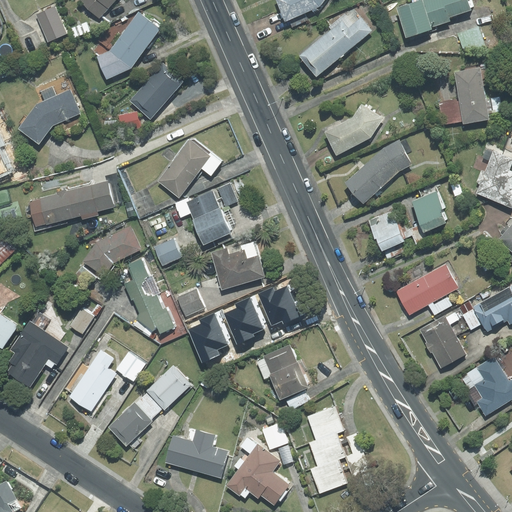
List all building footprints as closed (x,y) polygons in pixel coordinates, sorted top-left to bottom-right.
[(85,0),(104,17),(119,0),(85,0)] [(281,0),(288,20),(321,7),(327,0),(281,0)] [(453,16),(477,9),(473,0),(421,0),(401,7),(411,38),(437,30),(437,27),(455,21),(453,16)] [(59,5),(31,17),(43,45),(71,32),(59,5)] [(347,12),(331,27),(334,30),(304,58),(322,77),(374,29),(356,9),(350,15),(347,12)] [(141,10),(113,50),(101,57),(110,78),(137,67),(165,27),(141,10)] [(188,80),(166,62),(132,101),(154,119),(188,80)] [(467,120),(468,124),(494,118),(484,67),(458,72),(463,98),(441,102),(445,125),(467,120)] [(84,113),(73,88),(59,94),(55,85),(43,91),(47,100),(37,104),(39,107),(21,127),(44,143),(57,125),(84,113)] [(364,103),(355,118),(329,129),(340,154),(374,138),(387,117),(364,103)] [(140,112),(121,114),(123,132),(143,130),(140,112)] [(214,176),(226,161),(194,136),(160,180),(183,198),(205,168),(214,176)] [(401,139),(385,149),(350,182),(370,203),(405,170),(416,163),(401,139)] [(491,159),(478,154),(472,169),(481,172),(478,181),(483,183),(480,192),(511,204),(511,155),(495,149),(491,159)] [(461,179),(451,184),(458,198),(468,193),(461,179)] [(85,215),(86,219),(102,215),(101,211),(117,207),(110,181),(34,200),(40,226),(85,215)] [(183,217),(194,212),(208,245),(236,232),(222,201),(224,200),(227,207),(241,200),(233,182),(219,189),(221,192),(218,193),(216,189),(192,200),(190,196),(177,202),(183,217)] [(449,208),(439,188),(416,200),(432,231),(453,221),(447,209),(449,208)] [(396,207),(372,218),(387,250),(411,239),(396,207)] [(511,227),(509,224),(502,232),(505,235),(503,237),(506,240),(498,249),(511,261),(511,227)] [(146,249),(134,225),(107,238),(95,247),(86,259),(109,275),(118,262),(119,262),(146,249)] [(176,237),(156,245),(165,265),(184,256),(176,237)] [(261,253),(257,241),(230,249),(229,246),(214,251),(225,289),(271,275),(264,253),(261,253)] [(489,252),(480,258),(488,271),(497,265),(489,252)] [(139,320),(136,324),(152,336),(157,330),(158,330),(160,326),(164,333),(179,327),(170,307),(167,307),(162,296),(161,296),(160,296),(159,296),(158,296),(157,296),(156,296),(155,296),(154,295),(153,295),(152,294),(151,293),(150,293),(150,292),(149,291),(149,290),(148,290),(148,289),(148,288),(147,287),(147,286),(147,285),(147,284),(147,283),(148,283),(148,282),(148,281),(149,280),(149,279),(150,278),(151,277),(151,276),(152,276),(145,256),(125,264),(143,311),(139,320)] [(450,294),(463,286),(449,261),(399,290),(413,315),(431,304),(437,314),(455,303),(450,294)] [(511,285),(476,305),(490,332),(511,320),(511,322),(511,285)] [(198,287),(180,296),(188,315),(206,307),(198,287)] [(243,310),(229,317),(242,347),(298,322),(285,293),(265,302),(262,295),(240,304),(243,310)] [(471,300),(461,305),(473,329),(483,324),(474,306),(471,300)] [(97,315),(84,306),(72,324),(85,333),(97,315)] [(0,309),(0,343),(7,348),(23,325),(0,309)] [(45,328),(52,318),(42,311),(35,321),(32,319),(12,348),(17,351),(12,359),(16,362),(10,370),(36,387),(50,365),(56,369),(72,346),(45,328)] [(450,315),(449,312),(422,327),(444,367),(471,352),(455,324),(462,320),(457,311),(450,315)] [(234,339),(219,345),(226,361),(241,354),(234,339)] [(266,359),(260,361),(267,379),(275,376),(285,399),(315,386),(304,360),(301,361),(293,342),(264,354),(266,359)] [(116,359),(104,350),(73,397),(94,411),(120,372),(111,366),(116,359)] [(148,362),(131,351),(120,370),(137,380),(148,362)] [(480,401),(489,415),(511,400),(511,376),(507,369),(509,367),(502,357),(500,358),(498,355),(480,366),(487,377),(478,383),(487,396),(480,401)] [(157,420),(155,418),(167,407),(168,409),(196,384),(178,364),(151,389),(152,390),(139,402),(138,401),(130,408),(129,406),(123,413),(124,414),(112,426),(135,449),(143,441),(140,437),(157,420)] [(314,468),(323,492),(351,482),(343,458),(349,456),(340,431),(347,428),(338,405),(311,415),(319,437),(311,439),(321,465),(314,468)] [(286,464),(298,460),(284,422),(265,428),(272,449),(280,446),(286,464)] [(216,445),(219,435),(198,429),(195,439),(177,433),(169,461),(224,477),(232,450),(216,445)] [(250,437),(243,446),(253,453),(248,460),(244,457),(237,466),(241,469),(229,484),(247,498),(253,491),(262,498),(266,493),(278,503),(293,483),(281,473),(276,470),(283,460),(261,443),(260,444),(250,437)] [(0,511),(21,511),(25,510),(10,482),(0,487),(0,511)]
